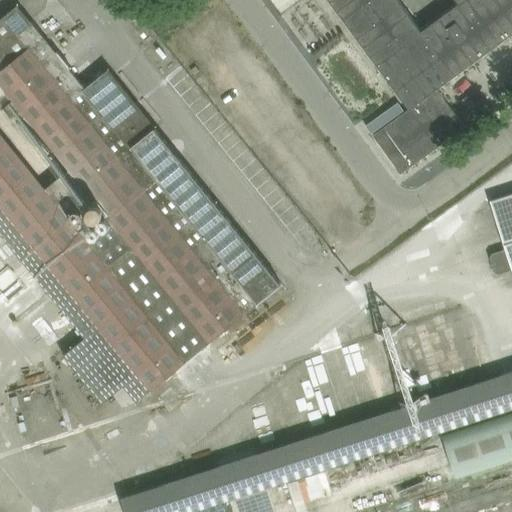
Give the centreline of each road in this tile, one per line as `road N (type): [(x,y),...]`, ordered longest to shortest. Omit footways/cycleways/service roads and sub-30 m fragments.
road 1 (unclassified): [(412,216),(243,0)]
road 2 (track): [(412,216),(360,212),(230,64)]
road 3 (unclassified): [(412,216),(511,142)]
